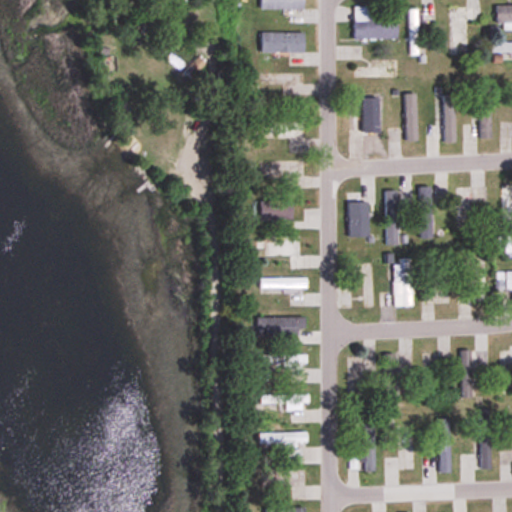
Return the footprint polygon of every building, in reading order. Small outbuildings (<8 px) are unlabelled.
[(302,0),(258,0),(259,10),(303,10),(302,0)] [(395,40),(395,21),(369,21),(369,7),(352,7),(352,40),(395,40)] [(449,56),(460,56),(460,8),(449,8),(449,56)] [(417,10),(408,10),(408,56),(417,56),(417,10)] [(302,33),(260,33),(260,54),(302,54),(302,33)] [(492,85),(479,85),(479,140),(492,140),(492,85)] [(403,95),(403,142),(415,142),(415,95),(403,95)] [(378,147),(378,98),(367,98),(367,147),(378,147)] [(443,128),(443,137),(453,137),(453,98),(444,98),(444,108),(436,108),(436,128),(443,128)] [(260,140),(287,140),(287,155),(303,155),(303,123),(260,123),(260,140)] [(511,185),(501,186),(501,226),(511,226),(511,220),(511,219),(511,185)] [(418,238),(430,238),(430,188),(418,188),(418,238)] [(456,230),(471,230),(471,188),(456,188),(456,230)] [(384,245),(397,245),(397,191),(384,191),(384,245)] [(358,230),(364,230),(364,192),(347,192),(347,236),(358,236),(358,230)] [(258,221),(291,221),(291,201),(258,201),(258,221)] [(290,270),(304,270),(303,255),(295,255),(294,235),(267,236),(268,256),(278,255),(278,262),(289,262),(290,270)] [(475,286),(457,287),(457,304),(487,303),(485,258),(474,258),(475,286)] [(392,261),(392,307),(411,307),(411,261),(392,261)] [(447,303),(447,265),(428,265),(428,303),(447,303)] [(258,279),(258,289),(306,289),(306,279),(258,279)] [(251,319),(251,338),(301,338),(301,319),(251,319)] [(460,399),(470,399),(470,351),(460,351),(460,399)] [(305,366),(305,355),(262,355),(262,366),(305,366)] [(395,403),(395,355),(383,355),(383,403),(395,403)] [(348,357),(348,401),(358,401),(358,357),(348,357)] [(304,395),(265,395),(265,408),(290,408),(290,424),(304,424),(304,395)] [(479,422),(479,470),(490,470),(490,422),(479,422)] [(374,425),(362,425),(362,472),(374,472),(374,425)] [(304,483),(304,467),(267,468),(268,500),(300,499),(300,483),(304,483)]
